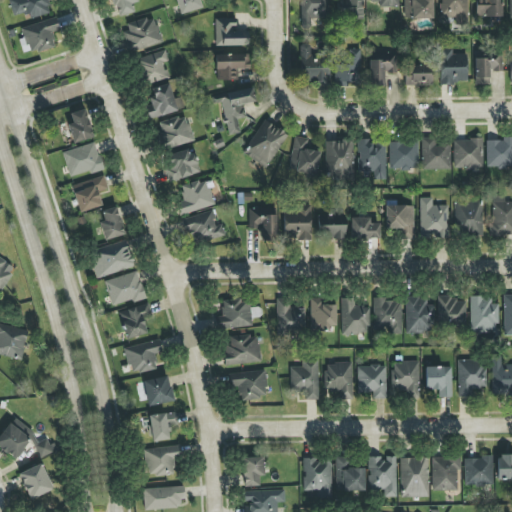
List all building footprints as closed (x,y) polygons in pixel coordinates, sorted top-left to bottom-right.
[(26,12),(29,20),(53,12),(49,0),(7,0),(14,16),(26,12)] [(113,0),(117,16),(134,12),(132,4),(137,2),(136,0),(113,0)] [(176,0),(180,14),(202,8),(200,0),(176,0)] [(300,0),(300,27),(311,27),(311,18),(328,18),(328,0),(300,0)] [(362,0),(340,0),(340,17),(361,19),(362,0)] [(433,19),(432,0),(404,0),(404,19),(433,19)] [(466,0),(440,0),(441,22),(455,22),(455,25),(467,25),(466,0)] [(502,17),(501,0),(476,0),(477,17),(502,17)] [(123,25),(129,52),(162,43),(155,17),(123,25)] [(55,46),(51,32),(59,30),(56,18),(21,28),(24,38),(19,39),(24,55),(55,46)] [(215,19),(216,46),(249,46),(249,31),(236,31),(236,18),(215,19)] [(328,84),(329,56),(310,55),(310,45),(300,44),(299,69),(307,70),(306,83),(328,84)] [(361,49),(338,49),(337,86),(347,86),(347,82),(360,82),(361,49)] [(467,54),(453,55),(453,49),(438,50),(439,84),(468,83),(467,54)] [(168,61),(165,50),(137,58),(144,85),(168,78),(164,62),(168,61)] [(397,74),(397,54),(370,53),(368,85),(384,86),(385,73),(397,74)] [(249,54),(216,55),(216,80),(237,80),(237,69),(250,68),(249,54)] [(501,56),(475,56),(475,85),(490,85),(490,71),(502,71),(501,56)] [(407,86),(431,85),(431,65),(407,66),(407,86)] [(150,89),(154,104),(145,106),(148,118),(184,109),(181,97),(173,99),(169,84),(150,89)] [(213,96),(215,104),(222,103),(229,135),(240,133),(237,119),(245,118),(243,104),(256,102),(253,88),(213,96)] [(73,144),(93,137),(85,109),(70,114),(73,123),(68,125),(73,144)] [(156,124),(164,150),(194,141),(185,115),(156,124)] [(244,155),(268,168),(286,133),(262,120),(244,155)] [(320,151),(306,150),(308,138),(293,137),(289,172),(316,175),(320,151)] [(422,170),(450,169),(450,143),(435,143),(435,138),(421,138),(422,170)] [(511,138),(486,139),(487,169),(511,168),(511,138)] [(453,169),(482,170),(483,140),(454,139),(453,169)] [(325,141),(326,180),(354,180),(353,140),(325,141)] [(373,180),(385,179),(384,141),(358,142),(359,171),(372,171),(373,180)] [(389,141),(389,170),(418,169),(417,141),(389,141)] [(103,170),(95,142),(62,152),(70,177),(88,171),(89,174),(103,170)] [(199,172),(191,148),(163,158),(172,182),(199,172)] [(102,206),(98,192),(108,189),(104,176),(71,185),(79,213),(102,206)] [(180,216),(215,205),(210,189),(214,188),(211,178),(181,187),(185,200),(176,203),(180,216)] [(505,196),(491,196),(492,236),(511,235),(511,201),(506,202),(505,196)] [(420,198),(421,238),(448,238),(448,206),(432,206),(432,198),(420,198)] [(482,236),(483,200),(456,200),(455,235),(482,236)] [(283,206),(284,240),(311,239),(310,206),(283,206)] [(413,206),(385,206),(385,229),(400,229),(400,239),(414,239),(413,206)] [(99,223),(104,240),(125,235),(117,207),(101,211),(104,221),(99,223)] [(262,240),(276,240),(277,210),(249,209),(248,228),(262,229),(262,240)] [(222,225),(215,226),(213,212),(186,217),(190,243),(224,237),(222,225)] [(345,239),(345,217),(317,216),(316,238),(345,239)] [(380,239),(380,224),(369,223),(369,218),(351,218),(350,238),(380,239)] [(95,277),(133,269),(127,241),(89,250),(95,277)] [(0,289),(15,269),(0,257),(0,289)] [(104,281),(113,307),(145,297),(136,271),(104,281)] [(497,304),(491,304),(491,296),(470,296),(470,332),(498,332),(497,304)] [(511,296),(503,297),(504,336),(511,335),(511,296)] [(427,297),(406,297),(405,333),(432,333),(433,305),(427,305),(427,297)] [(335,305),(322,305),(322,298),(310,299),(311,329),(336,329),(335,305)] [(341,299),(342,335),(369,334),(368,306),(354,307),(354,298),(341,299)] [(466,298),(437,298),(437,324),(465,324),(466,298)] [(216,329),(252,326),(251,317),(260,317),(259,307),(250,308),(249,299),(222,301),(223,316),(215,317),(216,329)] [(305,308),(288,308),(288,299),(277,299),(276,330),(305,330),(305,308)] [(373,300),(374,333),(401,333),(400,299),(373,300)] [(118,312),(127,340),(147,333),(142,318),(152,315),(148,303),(118,312)] [(0,355),(22,359),(27,330),(0,324),(0,355)] [(261,361),(257,335),(222,340),(226,366),(261,361)] [(125,347),(130,374),(157,369),(154,354),(162,353),(159,340),(125,347)] [(318,360),(302,361),(302,367),(290,367),(291,392),(300,392),(300,400),(318,400),(318,360)] [(472,397),(472,388),(485,389),(486,360),(458,360),(457,397),(472,397)] [(419,396),(419,361),(391,362),(392,391),(404,390),(404,397),(419,396)] [(352,363),(325,363),(325,389),(339,389),(339,399),(352,399),(352,363)] [(511,364),(491,365),(492,396),(511,394),(511,364)] [(357,366),(357,393),(374,392),(374,399),(386,399),(385,365),(357,366)] [(452,397),(451,366),(425,367),(426,390),(438,390),(439,398),(452,397)] [(268,398),(265,370),(231,373),(234,401),(268,398)] [(143,381),(149,406),(173,400),(167,375),(143,381)] [(146,400),(143,382),(137,383),(140,401),(146,400)] [(150,414),(151,441),(169,440),(168,426),(176,426),(176,413),(150,414)] [(33,436),(13,419),(0,434),(0,448),(14,459),(33,436)] [(40,458),(55,451),(49,438),(34,445),(40,458)] [(174,459),(181,458),(180,445),(145,449),(148,476),(176,473),(174,459)] [(511,479),(511,454),(497,455),(498,480),(511,479)] [(368,490),(383,490),(383,498),(397,497),(396,456),(384,456),(367,457),(368,490)] [(242,458),(243,487),(259,486),(258,476),(264,475),(263,457),(242,458)] [(364,468),(348,468),(348,457),(336,457),(335,491),(364,491),(364,468)] [(401,498),(428,497),(427,457),(400,458),(401,498)] [(459,490),(458,457),(432,457),(432,491),(459,490)] [(464,458),(464,486),(493,485),(493,457),(464,458)] [(304,498),(331,498),(331,458),(304,459),(304,498)] [(18,475),(30,500),(53,489),(40,463),(18,475)] [(143,488),(144,510),(179,509),(178,499),(184,499),(184,487),(143,488)] [(277,511),(277,503),(285,503),(284,490),(246,491),(246,507),(244,507),(244,511),(277,511)]
